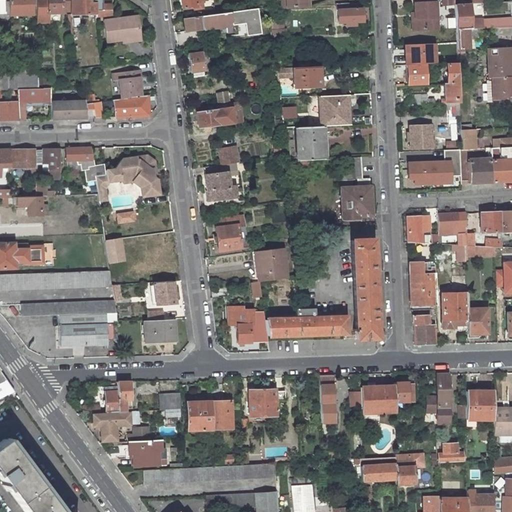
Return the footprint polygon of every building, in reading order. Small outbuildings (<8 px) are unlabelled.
[(8,0),(9,15),(27,15),(32,15),(31,2),(36,2),(35,0),(8,0)] [(35,0),(36,2),(36,19),(36,23),(48,23),(48,14),(61,13),(61,12),(69,11),(68,0),(35,0)] [(90,0),(70,0),(70,14),(94,13),(95,17),(111,17),(110,4),(95,4),(91,4),(90,0)] [(437,28),(435,0),(415,0),(416,2),(414,3),(415,12),(416,30),(437,28)] [(32,15),(27,15),(27,20),(36,19),(36,2),(31,2),(32,15)] [(465,4),(455,4),(456,29),(470,28),(470,20),(469,3),(465,4)] [(335,5),(336,23),(345,22),(362,22),(361,4),(348,5),(348,4),(335,5)] [(231,24),(230,12),(183,19),(185,32),(226,26),(226,33),(242,30),(241,22),(231,24)] [(277,15),(269,15),(271,30),(284,29),(282,16),(277,15)] [(122,38),(139,35),(136,16),(103,21),(106,42),(122,40),(122,38)] [(498,27),(511,26),(511,18),(496,19),(481,20),(481,19),(470,20),(470,28),(479,28),(498,27)] [(498,36),(511,35),(511,26),(498,27),(498,36)] [(470,28),(456,29),(457,50),(468,49),(468,37),(471,37),(471,40),(477,39),(479,38),(479,37),(479,28),(470,28)] [(271,30),(272,37),(272,41),(287,40),(286,29),(284,29),(271,30)] [(407,45),(408,64),(434,63),(433,44),(407,45)] [(511,47),(487,49),(488,78),(511,77),(511,47)] [(201,50),(201,52),(187,54),(190,72),(192,72),(203,71),(203,70),(209,69),(207,52),(204,52),(203,50),(201,50)] [(12,63),(1,63),(1,66),(2,90),(13,90),(13,74),(12,69),(12,63)] [(442,103),(459,103),(458,79),(457,63),(447,63),(447,71),(444,71),(444,76),(447,76),(447,83),(444,83),(445,100),(442,100),(442,103)] [(319,66),(292,68),(292,88),(319,86),(319,66)] [(137,70),(112,73),(113,81),(118,80),(120,99),(140,96),(139,89),(138,78),(137,70)] [(13,90),(17,90),(37,89),(37,80),(37,73),(13,74),(13,90)] [(511,77),(488,78),(488,81),(487,81),(488,94),(494,93),(494,101),(500,101),(500,99),(511,98),(511,77)] [(37,80),(37,89),(47,88),(46,83),(46,80),(37,80)] [(37,89),(17,90),(18,103),(19,119),(19,120),(26,120),(25,106),(25,102),(50,101),(51,101),(50,88),(47,88),(37,89)] [(227,93),(217,94),(218,103),(228,101),(227,93)] [(95,103),(93,95),(83,97),(85,104),(95,103)] [(120,99),(113,100),(115,117),(149,116),(148,106),(148,101),(148,95),(140,96),(120,99)] [(347,95),(319,96),(320,126),(321,126),(345,125),(344,105),(347,105),(347,95)] [(427,95),(411,96),(412,105),(432,105),(432,100),(427,100),(427,95)] [(50,105),(51,119),(86,118),(85,111),(84,104),(84,101),(65,102),(64,99),(61,99),(61,102),(50,102),(50,105)] [(85,111),(92,110),(94,118),(102,118),(99,102),(95,103),(85,104),(84,104),(85,111)] [(238,102),(230,103),(232,123),(241,122),(238,102)] [(18,103),(0,103),(0,121),(16,120),(16,119),(19,119),(18,103)] [(230,103),(195,108),(198,128),(232,123),(230,103)] [(459,104),(442,104),(443,117),(460,116),(459,104)] [(296,107),(281,108),(281,120),(296,119),(296,107)] [(92,110),(85,111),(86,118),(94,118),(92,110)] [(430,125),(409,126),(410,149),(431,148),(430,125)] [(320,126),(295,127),(297,161),(323,159),(321,131),(319,132),(319,129),(321,128),(321,126),(320,126)] [(462,150),(472,149),(471,129),(461,130),(462,150)] [(511,138),(499,139),(499,148),(506,148),(511,147),(511,138)] [(497,155),(497,146),(486,146),(487,156),(497,155)] [(235,147),(219,149),(222,165),(235,163),(238,162),(235,147)] [(511,147),(506,148),(506,160),(503,160),(503,156),(499,157),(499,161),(491,161),(491,182),(511,181),(511,147)] [(91,148),(66,149),(66,161),(93,160),(91,148)] [(43,149),(35,150),(35,163),(42,163),(42,154),(43,154),(43,149)] [(60,149),(43,149),(43,154),(42,154),(42,163),(49,163),(49,179),(59,179),(60,149)] [(10,150),(0,150),(0,167),(10,167),(10,150)] [(10,167),(10,168),(31,168),(31,174),(35,174),(34,168),(35,168),(35,163),(35,150),(10,150),(10,167)] [(460,176),(459,150),(406,151),(407,179),(408,179),(413,184),(413,185),(449,184),(449,176),(460,176)] [(115,169),(105,171),(106,175),(95,176),(97,194),(98,201),(103,200),(103,198),(106,198),(105,189),(107,185),(107,182),(119,180),(122,183),(132,181),(140,187),(141,196),(158,194),(156,179),(154,177),(153,169),(155,166),(154,161),(147,156),(122,159),(115,169)] [(360,157),(345,158),(346,179),(356,179),(362,179),(360,157)] [(468,183),(491,182),(491,161),(467,162),(468,183)] [(237,175),(235,163),(222,165),(203,167),(206,191),(211,190),(213,200),(236,197),(234,186),(229,187),(228,176),(237,175)] [(362,179),(356,179),(356,187),(369,186),(369,178),(362,179)] [(44,181),(35,182),(35,197),(40,196),(44,196),(44,181)] [(25,186),(10,187),(10,192),(10,197),(35,197),(35,182),(25,182),(25,186)] [(93,184),(84,184),(85,192),(94,191),(93,184)] [(358,216),(371,216),(370,186),(369,186),(356,187),(340,188),(341,221),(358,220),(358,216)] [(97,194),(87,194),(90,211),(100,210),(98,201),(97,194)] [(10,197),(7,197),(8,205),(17,204),(17,206),(24,206),(27,206),(27,209),(27,216),(46,215),(46,205),(40,205),(40,196),(35,197),(10,197)] [(511,211),(499,212),(500,232),(511,231),(511,211)] [(115,224),(134,223),(133,212),(114,213),(115,224)] [(499,212),(479,213),(480,233),(500,232),(499,212)] [(465,213),(457,214),(457,227),(453,228),(453,234),(440,234),(441,244),(452,245),(457,245),(457,237),(461,237),(461,233),(466,233),(465,213)] [(293,215),(294,222),(310,221),(310,214),(293,215)] [(457,214),(437,215),(437,234),(437,244),(441,244),(440,234),(453,234),(453,228),(457,227),(457,214)] [(215,228),(218,251),(240,248),(237,228),(243,227),(242,216),(215,220),(216,228),(215,228)] [(406,217),(408,243),(422,243),(422,232),(429,232),(429,216),(406,217)] [(48,220),(38,220),(38,235),(48,235),(48,220)] [(310,221),(294,222),(295,232),(310,231),(310,221)] [(461,237),(457,237),(457,245),(465,246),(466,246),(466,233),(461,233),(461,237)] [(120,239),(104,242),(107,263),(124,260),(120,239)] [(501,240),(488,239),(488,247),(495,247),(501,247),(501,240)] [(376,338),(371,240),(351,240),(355,329),(353,329),(353,331),(355,331),(355,339),(376,338)] [(511,240),(501,240),(501,247),(504,247),(511,248),(511,247),(511,240)] [(26,249),(13,249),(13,244),(0,244),(0,267),(14,267),(14,264),(42,262),(41,246),(26,247),(26,249)] [(457,245),(452,245),(452,250),(454,250),(457,250),(457,255),(465,255),(465,246),(457,245)] [(474,246),(466,246),(465,246),(465,255),(465,256),(475,256),(475,246),(474,246)] [(485,246),(475,246),(475,256),(485,256),(485,246)] [(485,246),(485,256),(495,256),(495,247),(488,247),(485,246)] [(501,247),(495,247),(495,256),(495,257),(504,257),(504,256),(504,247),(501,247)] [(257,272),(258,281),(286,278),(282,248),(257,251),(260,271),(257,272)] [(457,250),(454,250),(453,258),(457,261),(465,261),(465,256),(465,255),(457,255),(457,250)] [(501,268),(496,268),(497,294),(511,292),(511,259),(500,260),(501,268)] [(408,263),(410,305),(435,304),(434,267),(430,267),(430,271),(424,271),(425,274),(421,275),(421,263),(408,263)] [(109,271),(0,274),(0,290),(111,286),(109,271)] [(172,281),(152,282),(155,305),(175,303),(172,281)] [(118,285),(111,285),(114,300),(120,299),(118,285)] [(463,328),(467,327),(466,309),(466,293),(441,294),(441,328),(455,328),(455,329),(456,331),(457,331),(459,332),(461,331),(462,330),(462,329),(463,328)] [(114,301),(20,304),(21,316),(57,315),(105,313),(115,313),(114,301)] [(232,307),(232,324),(236,324),(237,343),(258,342),(257,327),(249,327),(249,324),(252,324),(252,310),(242,310),(242,307),(232,307)] [(486,308),(466,309),(467,327),(467,335),(486,334),(486,308)] [(296,310),(296,319),(313,318),(313,309),(296,310)] [(148,311),(148,320),(163,319),(163,311),(148,311)] [(107,344),(105,313),(57,315),(58,346),(107,344)] [(429,315),(412,315),(413,326),(414,346),(436,344),(434,324),(430,325),(429,315)] [(296,319),(264,320),(266,336),(345,333),(345,317),(313,318),(296,319)] [(143,320),(144,342),(174,340),(173,319),(163,319),(148,320),(143,320)] [(0,397),(13,392),(0,372),(0,397)] [(437,423),(448,423),(447,374),(436,374),(436,397),(426,397),(426,412),(437,412),(437,423)] [(332,376),(318,376),(320,414),(333,414),(332,376)] [(129,381),(116,382),(116,387),(118,412),(125,412),(124,400),(130,400),(129,381)] [(394,386),(395,402),(413,402),(413,384),(407,384),(407,382),(394,383),(394,386)] [(368,387),(360,388),(360,393),(360,405),(360,413),(371,413),(371,408),(395,407),(395,402),(394,386),(374,387),(368,387)] [(104,388),(105,413),(118,412),(116,387),(104,388)] [(493,391),(465,390),(465,405),(465,418),(465,419),(493,419),(493,407),(493,391)] [(248,391),(249,415),(265,415),(265,420),(273,420),(273,417),(274,417),(274,415),(285,414),(284,400),(275,401),(275,391),(248,391)] [(180,408),(179,393),(158,395),(159,410),(180,408)] [(350,406),(360,405),(360,393),(350,393),(350,406)] [(230,401),(210,402),(211,429),(231,428),(230,401)] [(210,402),(185,402),(186,430),(211,429),(210,402)] [(82,406),(83,414),(95,413),(95,405),(82,406)] [(511,407),(493,407),(493,419),(493,434),(499,434),(499,441),(511,441),(511,407)] [(180,409),(165,410),(165,417),(180,417),(180,409)] [(97,426),(100,426),(100,430),(101,443),(116,442),(115,425),(129,425),(128,411),(125,412),(118,412),(105,413),(92,414),(93,426),(97,426)] [(433,421),(433,413),(425,413),(425,421),(433,421)] [(180,417),(165,418),(165,425),(180,424),(180,417)] [(134,435),(134,441),(148,440),(147,427),(133,428),(134,435)] [(0,442),(0,479),(24,511),(58,511),(4,439),(0,442)] [(128,452),(132,451),(132,457),(133,466),(158,465),(157,458),(157,450),(160,450),(160,440),(148,440),(134,441),(128,441),(128,452)] [(455,444),(442,444),(442,452),(438,453),(438,462),(462,461),(462,452),(456,452),(455,444)] [(395,478),(395,484),(415,483),(414,467),(422,466),(421,456),(393,457),(395,478)] [(393,457),(359,459),(360,475),(360,480),(395,478),(393,457)] [(329,460),(329,467),(345,466),(346,476),(360,475),(359,459),(334,460),(329,460)] [(511,460),(493,462),(493,473),(511,470),(511,478),(505,479),(506,498),(511,497),(511,460)] [(171,469),(142,470),(143,484),(275,477),(274,463),(182,468),(171,469)] [(290,486),(292,511),(313,511),(311,485),(290,486)] [(277,511),(276,491),(205,496),(206,510),(255,506),(255,511),(277,511)] [(466,491),(466,499),(466,511),(492,511),(492,495),(474,495),(474,491),(466,491)] [(436,511),(437,498),(437,497),(423,497),(423,511),(436,511)] [(466,511),(466,499),(437,498),(436,511),(466,511)]
